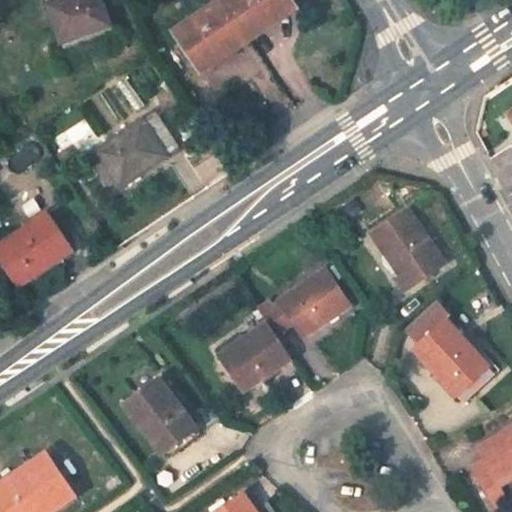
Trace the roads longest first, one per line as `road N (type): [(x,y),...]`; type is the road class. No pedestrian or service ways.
road 1 (secondary): [(0,397),(432,110)]
road 2 (secondary): [(417,78),(0,358)]
road 3 (residential): [(443,499),(398,410),(365,401),(306,422),(289,449),(296,474),(340,511)]
road 4 (residential): [(511,261),(432,110)]
